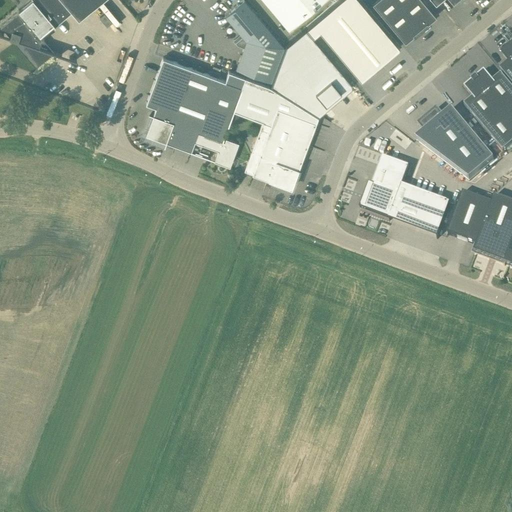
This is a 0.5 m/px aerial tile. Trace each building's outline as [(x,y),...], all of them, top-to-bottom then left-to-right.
[(32,0),(20,11),(19,10),(0,25),(10,37),(17,40),(15,43),(36,67),(54,52),(76,60),(77,59),(42,47),(44,41),(44,40),(40,35),(53,23),(55,25),(72,11),(79,19),(101,0),(32,0)] [(284,47),(265,25),(244,0),(225,16),(241,35),(237,38),(238,40),(234,43),(236,45),(244,48),(236,69),(271,82),(284,47)] [(264,0),(289,29),(323,0),(264,0)] [(313,35),(319,30),(361,79),(371,70),(372,72),(391,56),(390,54),(400,46),(360,0),(337,0),(306,27),(313,35)] [(436,15),(423,0),(375,0),(372,3),(405,41),(412,35),(414,37),(430,23),(428,22),(436,15)] [(306,28),(286,44),(271,85),(315,112),(325,103),(328,106),(344,93),(341,90),(351,82),(306,28)] [(509,63),(500,71),(511,84),(511,47),(503,55),(509,63)] [(152,118),(146,134),(159,139),(166,141),(165,143),(166,141),(176,145),(175,148),(189,153),(190,150),(199,154),(200,153),(199,153),(199,152),(203,143),(208,145),(218,149),(214,159),(229,165),(237,145),(222,139),(224,136),(233,110),(250,116),(263,121),(244,171),(291,188),(318,116),(268,85),(252,79),(229,70),(225,80),(163,57),(146,103),(156,107),(153,114),(152,113),(151,114),(154,115),(153,119),(152,118)] [(464,89),(473,99),(464,106),(503,152),(511,144),(511,88),(501,75),(492,82),(484,72),(476,79),(476,78),(472,82),(464,89)] [(424,133),(416,140),(469,181),(494,161),(452,110),(443,117),(437,109),(429,116),(429,117),(426,120),(426,119),(417,126),(424,133)] [(361,208),(360,211),(437,239),(438,239),(450,205),(441,202),(441,201),(402,187),(409,168),(383,159),(381,164),(373,187),(369,186),(369,187),(371,188),(370,191),(368,196),(366,195),(364,201),(366,201),(364,209),(361,208)] [(511,202),(495,196),(492,204),(463,193),(448,234),(477,245),(474,253),(511,266),(511,202)]
